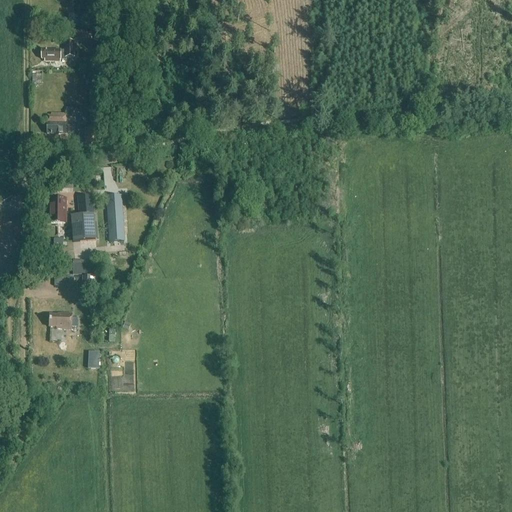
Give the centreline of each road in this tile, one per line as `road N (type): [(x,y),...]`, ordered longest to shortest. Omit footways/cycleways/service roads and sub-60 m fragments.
road 1 (track): [(25,412),(25,17)]
road 2 (track): [(98,0),(101,158)]
